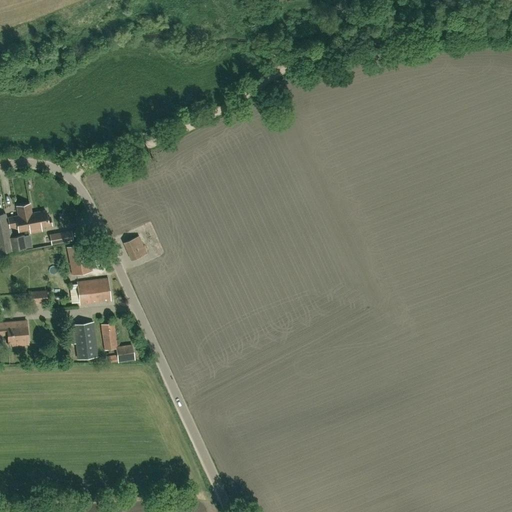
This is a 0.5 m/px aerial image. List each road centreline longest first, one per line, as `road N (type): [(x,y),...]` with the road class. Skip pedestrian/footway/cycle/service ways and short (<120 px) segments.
road 1 (track): [(511,29),(416,31),(298,64),(191,125),(78,168),(69,179)]
road 2 (tertiary): [(228,511),(83,193),(54,169),(0,166)]
